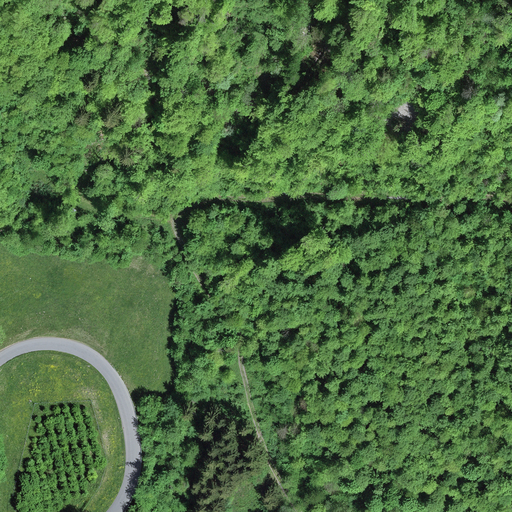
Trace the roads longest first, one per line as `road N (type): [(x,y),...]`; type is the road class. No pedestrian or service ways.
road 1 (track): [(299,511),(232,328),(176,247),(176,223),(191,205),(224,198),(511,202)]
road 2 (tertiary): [(0,356),(23,346),(65,346),(100,363),(114,381),(133,458),(115,511)]
